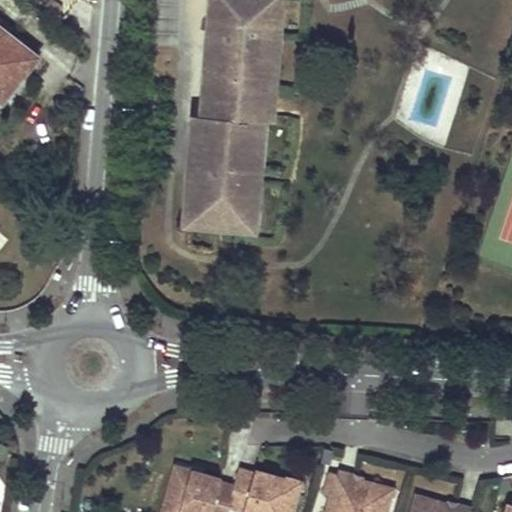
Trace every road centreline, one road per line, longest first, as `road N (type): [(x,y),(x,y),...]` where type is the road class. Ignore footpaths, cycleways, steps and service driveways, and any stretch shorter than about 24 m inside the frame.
road 1 (tertiary): [(134,366),(511,378)]
road 2 (unclassified): [(114,0),(94,283)]
